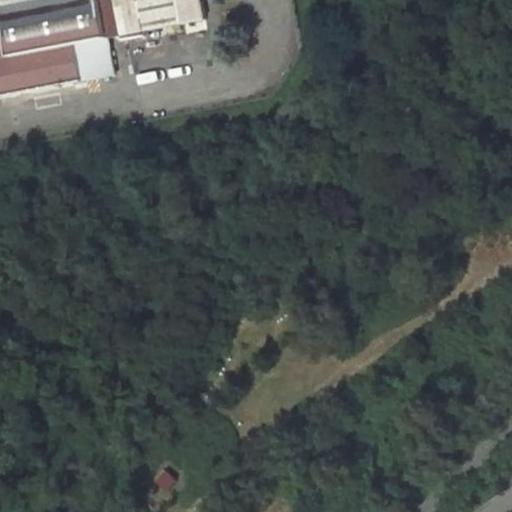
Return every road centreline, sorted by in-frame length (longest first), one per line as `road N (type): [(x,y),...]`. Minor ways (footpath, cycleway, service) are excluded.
road 1 (unknown): [(284,0),(282,30),(254,65),(0,124)]
road 2 (track): [(424,511),(511,429)]
